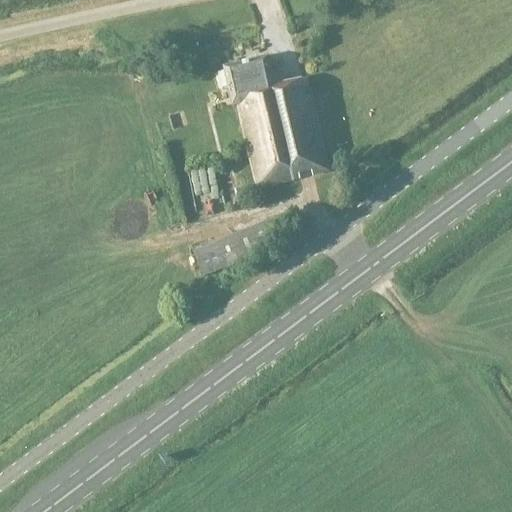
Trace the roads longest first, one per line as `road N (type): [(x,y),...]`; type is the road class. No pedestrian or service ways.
road 1 (unclassified): [(0,483),(511,101)]
road 2 (primary): [(43,511),(511,162)]
road 3 (unclassified): [(0,35),(164,0)]
